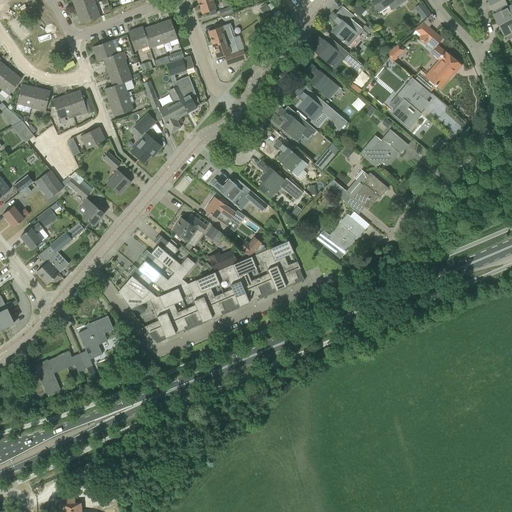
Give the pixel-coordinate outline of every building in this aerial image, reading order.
[(71,0),(75,10),(94,3),(93,0),(71,0)] [(211,0),(198,0),(197,0),(202,14),(209,11),(210,15),(216,14),(211,0)] [(404,0),(403,0),(368,0),(370,1),(371,0),(378,11),(388,4),(391,9),(404,0)] [(488,0),(486,1),(492,11),(494,10),(496,14),(492,16),(496,23),(498,27),(503,37),(505,36),(508,40),(511,38),(511,3),(508,6),(504,0),(488,0)] [(94,3),(75,10),(80,24),(99,17),(94,3)] [(266,4),(260,8),(264,15),(270,11),(270,10),(267,6),(266,4)] [(422,20),(428,15),(419,4),(414,8),(422,20)] [(218,11),(221,17),(232,13),(230,6),(218,11)] [(328,18),(339,27),(333,34),(349,48),(359,35),(358,35),(361,31),(360,30),(361,28),(350,18),(352,16),(342,7),(335,15),(333,13),(328,18)] [(170,20),(156,24),(163,43),(177,39),(170,20)] [(416,30),(421,35),(419,37),(426,43),(428,41),(434,46),(440,39),(428,28),(431,25),(425,20),(416,30)] [(208,31),(212,45),(233,38),(235,37),(230,23),(220,26),(219,23),(214,25),(215,29),(208,31)] [(163,43),(156,24),(143,29),(150,48),(163,43)] [(364,25),(361,29),(366,33),(369,29),(364,25)] [(143,29),(142,27),(128,32),(135,51),(148,47),(148,49),(150,48),(143,29)] [(253,38),(259,44),(266,36),(259,31),(253,38)] [(316,33),(311,38),(322,48),(316,55),(324,61),(330,67),(341,54),(345,58),(343,60),(356,72),(361,66),(325,35),(322,38),(316,33)] [(233,38),(212,45),(217,58),(224,56),(224,57),(227,65),(246,59),(243,51),(238,52),(233,38)] [(97,61),(103,59),(116,55),(111,40),(92,47),(97,61)] [(396,57),(404,50),(398,44),(386,55),(393,62),(397,58),(396,57)] [(439,60),(425,76),(439,88),(453,72),(454,73),(460,66),(437,47),(432,54),(439,60)] [(169,55),(171,61),(183,57),(181,52),(169,55)] [(103,59),(107,73),(126,66),(121,53),(116,55),(103,59)] [(161,59),(154,61),(156,67),(163,65),(161,59)] [(165,64),(169,76),(173,75),(186,70),(182,59),(165,64)] [(0,82),(10,70),(0,62),(0,82)] [(420,71),(425,75),(432,67),(427,63),(420,71)] [(318,79),(312,86),(327,99),(338,87),(330,80),(311,64),(307,69),(318,79)] [(107,73),(112,86),(122,82),(123,84),(131,81),(126,66),(107,73)] [(10,70),(0,82),(0,88),(8,95),(21,79),(10,70)] [(402,99),(392,111),(396,115),(395,117),(407,127),(416,117),(413,115),(418,111),(420,113),(429,102),(417,92),(422,86),(411,77),(397,94),(402,99)] [(168,91),(174,102),(181,116),(186,113),(187,113),(196,107),(193,102),(197,101),(190,84),(185,86),(181,79),(176,82),(172,84),(174,88),(168,91)] [(142,84),(146,94),(152,109),(159,107),(153,91),(150,81),(142,84)] [(104,89),(109,103),(127,96),(123,84),(122,82),(112,86),(104,89)] [(16,104),(31,108),(35,88),(21,84),(16,104)] [(35,88),(31,108),(45,111),(50,91),(35,88)] [(314,122),(324,110),(327,113),(326,114),(340,130),(346,122),(314,94),(314,95),(315,96),(312,99),(299,88),(294,94),(305,103),(299,110),(314,122)] [(80,91),(66,95),(72,115),(73,117),(87,113),(85,107),(83,101),(80,91)] [(72,115),(66,95),(52,100),(58,119),(72,115)] [(127,96),(109,103),(114,117),(132,110),(127,96)] [(88,99),(83,101),(85,107),(87,113),(87,114),(92,112),(88,99)] [(181,116),(174,102),(158,110),(170,133),(180,128),(175,119),(181,116)] [(282,108),(277,114),(288,123),(282,130),(289,137),(296,143),(303,135),(304,136),(307,139),(311,134),(312,135),(316,131),(287,106),(284,110),(282,108)] [(134,127),(141,135),(155,122),(147,114),(134,127)] [(14,115),(8,119),(10,124),(12,127),(13,126),(22,121),(21,121),(14,115)] [(33,136),(26,126),(18,133),(25,142),(33,136)] [(80,136),(87,150),(105,141),(98,127),(80,136)] [(382,142),(374,151),(372,150),(372,151),(366,146),(360,154),(368,161),(375,168),(380,162),(386,166),(396,154),(398,156),(408,145),(389,130),(380,140),(382,142)] [(145,134),(137,144),(130,152),(143,163),(150,154),(153,156),(161,147),(145,134)] [(76,146),(72,138),(69,140),(67,145),(68,146),(69,149),(76,146)] [(309,166),(305,163),(278,140),(273,145),(284,155),(278,162),(286,168),(294,175),(297,177),(301,180),(306,173),(304,172),(309,166)] [(346,146),(341,153),(345,156),(351,150),(346,146)] [(102,158),(115,169),(120,163),(108,152),(102,158)] [(326,164),(319,158),(315,164),(321,170),(326,164)] [(258,189),(269,199),(280,186),(296,199),(302,192),(286,178),(284,180),(261,160),(256,166),(267,175),(261,182),(263,184),(258,189)] [(105,183),(112,189),(119,195),(130,182),(117,170),(105,183)] [(362,185),(352,197),(364,208),(366,209),(374,200),(373,199),(375,197),(378,199),(388,189),(369,173),(367,175),(361,170),(354,178),(362,185)] [(40,178),(36,181),(48,199),(53,195),(63,188),(60,183),(50,171),(40,178)] [(27,175),(13,186),(19,194),(21,192),(27,187),(33,183),(27,175)] [(67,184),(75,190),(84,199),(89,193),(72,178),(67,184)] [(214,179),(209,184),(233,204),(233,203),(241,194),(262,212),(267,205),(236,179),(233,182),(228,179),(228,180),(223,186),(214,179)] [(352,197),(346,191),(332,179),(325,186),(358,214),(364,208),(352,197)] [(27,187),(21,192),(24,197),(31,192),(27,187)] [(244,216),(226,203),(224,205),(214,197),(204,210),(215,218),(216,218),(224,224),(228,219),(229,219),(230,219),(238,225),(244,216)] [(77,211),(83,216),(82,216),(93,225),(103,214),(86,200),(81,206),(77,211)] [(13,206),(2,215),(13,228),(23,219),(28,215),(24,210),(19,214),(13,206)] [(37,217),(44,227),(57,218),(49,208),(37,217)] [(337,225),(339,227),(331,236),(324,230),(316,239),(339,259),(345,252),(343,250),(353,239),(355,241),(365,229),(357,223),(346,214),(337,225)] [(171,231),(188,242),(197,229),(202,233),(207,226),(190,215),(186,221),(181,218),(171,231)] [(41,241),(47,236),(42,229),(43,228),(38,223),(31,229),(31,228),(20,237),(30,250),(41,241)] [(49,245),(56,253),(84,230),(78,223),(49,245)] [(205,235),(212,240),(218,231),(211,226),(205,235)] [(249,257),(261,243),(254,237),(248,245),(244,242),(239,248),(249,257)] [(269,249),(285,286),(295,282),(294,280),(297,279),(294,271),(300,269),(296,261),(287,265),(283,255),(292,251),(288,241),(269,249)] [(150,254),(155,258),(164,265),(173,273),(181,279),(194,264),(186,257),(180,265),(171,258),(178,250),(168,242),(162,249),(157,245),(150,254)] [(188,242),(184,247),(189,250),(192,245),(188,242)] [(259,277),(262,285),(268,283),(271,290),(274,289),(275,291),(285,286),(269,249),(250,257),(255,268),(256,268),(255,266),(263,263),(268,274),(259,277)] [(209,260),(214,272),(232,265),(237,262),(232,251),(220,256),(218,252),(208,257),(210,260),(209,260)] [(232,265),(248,302),(258,298),(257,296),(261,294),(257,287),(262,285),(259,277),(250,281),(247,272),(255,268),(250,257),(237,262),(232,265)] [(62,270),(51,258),(36,272),(47,284),(51,280),(54,283),(61,277),(58,274),(62,270)] [(137,269),(142,273),(151,281),(166,294),(176,289),(187,284),(181,279),(173,273),(167,280),(158,273),(164,265),(155,258),(149,265),(144,261),(137,269)] [(214,272),(219,284),(218,282),(227,278),(231,289),(222,293),(226,301),(231,298),(234,306),(238,304),(238,306),(248,302),(232,265),(214,272)] [(214,272),(195,280),(211,318),(221,314),(220,312),(224,310),(221,303),(226,301),(222,293),(214,297),(210,288),(219,284),(214,272)] [(130,309),(149,301),(157,298),(145,288),(151,281),(142,273),(136,280),(131,276),(117,292),(130,309)] [(195,280),(187,284),(176,289),(181,300),(182,300),(181,297),(190,294),(194,305),(185,309),(189,316),(194,314),(197,322),(201,320),(202,322),(211,318),(195,280)] [(176,289),(166,294),(158,297),(175,334),(184,330),(183,327),(187,326),(184,318),(189,316),(185,309),(177,312),(173,304),(181,300),(176,289)] [(0,296),(0,326),(1,329),(13,324),(0,297),(0,296)] [(158,297),(157,298),(149,301),(158,321),(143,327),(148,334),(149,334),(155,331),(159,338),(164,336),(165,338),(175,334),(158,297)] [(85,351),(80,354),(87,372),(88,372),(88,373),(88,374),(92,384),(100,381),(98,376),(96,377),(92,366),(90,360),(102,355),(97,345),(107,341),(104,333),(113,329),(107,316),(88,324),(90,328),(78,333),(85,351)] [(49,372),(73,362),(69,352),(35,366),(47,395),(57,391),(49,372)] [(81,375),(87,372),(80,354),(74,356),(77,364),(74,365),(77,372),(80,371),(81,375)] [(92,384),(88,374),(82,376),(86,386),(92,384)] [(66,504),(60,504),(60,511),(96,511),(96,510),(80,510),(80,503),(74,503),(74,498),(65,499),(66,504)]
